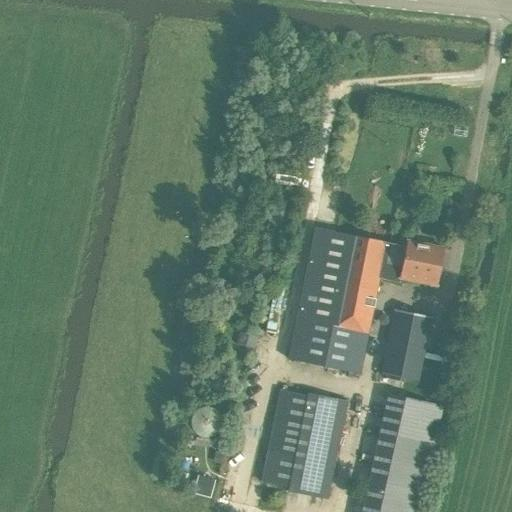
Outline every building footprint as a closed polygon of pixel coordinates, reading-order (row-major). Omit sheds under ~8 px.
[(405,246),(314,228),(288,359),(359,373),(378,278),(399,282),(400,278),(436,285),(444,248),(406,240),(405,246)] [(417,380),(430,317),(394,309),(381,372),(417,380)] [(238,333),(235,344),(245,346),(248,335),(238,333)] [(281,389),(262,482),(288,487),(288,490),(327,498),(347,401),(308,393),(307,395),(281,389)] [(411,511),(419,475),(427,477),(443,406),(388,394),(361,511),(411,511)]
